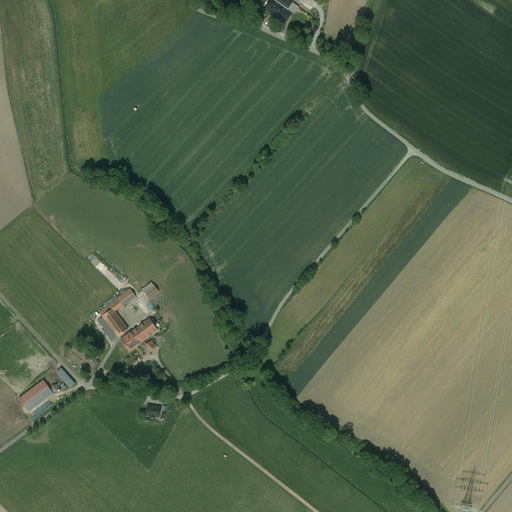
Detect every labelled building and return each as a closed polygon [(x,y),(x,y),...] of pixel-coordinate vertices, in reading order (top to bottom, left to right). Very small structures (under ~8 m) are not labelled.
[(287,0),(272,0),(265,10),(273,15),(280,5),(287,10),(292,3),(287,0)] [(287,10),(280,5),(273,15),(284,24),(292,13),(287,10)] [(152,283),(142,290),(145,294),(154,286),(152,283)] [(154,286),(145,294),(149,299),(158,292),(154,286)] [(128,329),(114,311),(122,306),(123,306),(136,297),(133,293),(133,294),(129,289),(99,312),(102,317),(117,337),(118,337),(128,329)] [(117,337),(102,317),(98,320),(113,340),(117,337)] [(149,319),(131,333),(139,344),(157,330),(149,319)] [(130,332),(120,340),(129,352),(139,344),(131,333),(130,332)] [(151,341),(145,346),(149,352),(155,347),(151,341)] [(74,384),(61,369),(57,373),(70,387),(74,384)] [(43,381),(19,399),(29,412),(53,394),(43,381)] [(160,408),(148,406),(147,409),(145,410),(147,412),(146,415),(150,416),(150,417),(154,418),(155,417),(159,417),(160,408)]
